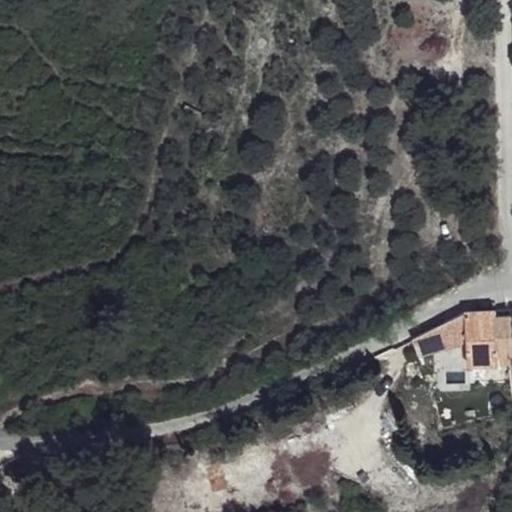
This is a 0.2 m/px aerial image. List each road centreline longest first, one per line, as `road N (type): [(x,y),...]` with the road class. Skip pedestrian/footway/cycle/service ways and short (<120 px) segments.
road 1 (unclassified): [(0,434),(123,435),(270,389),(440,305),(511,287)]
road 2 (residential): [(511,243),(501,0)]
